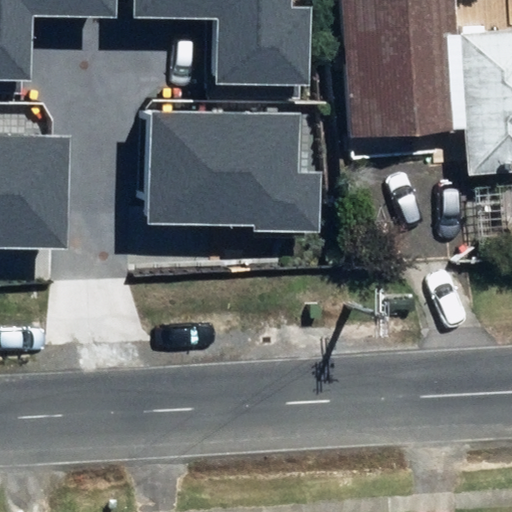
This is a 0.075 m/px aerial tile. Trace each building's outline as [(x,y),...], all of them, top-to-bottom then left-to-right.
[(0,0),(0,62),(15,63),(15,0),(0,0)] [(204,0),(204,66),(293,66),(293,0),(204,0)] [(444,0),(337,0),(347,124),(457,116),(460,156),(511,152),(511,12),(446,17),(444,0)] [(284,100),(141,99),(140,210),(307,211),(307,156),(283,156),(284,100)] [(0,229),(54,230),(54,124),(0,123),(0,229)]
